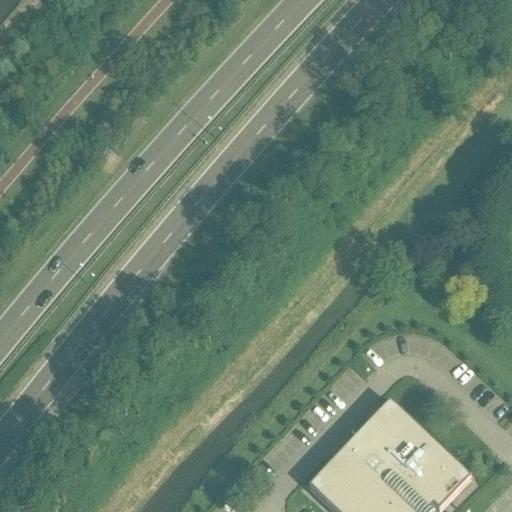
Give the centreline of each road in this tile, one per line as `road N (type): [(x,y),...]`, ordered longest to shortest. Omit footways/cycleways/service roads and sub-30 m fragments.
road 1 (primary): [(0,452),(281,114),(389,0)]
road 2 (primary): [(312,0),(81,241),(0,341)]
road 3 (unclassified): [(255,505),(396,360),(428,363),(511,444)]
